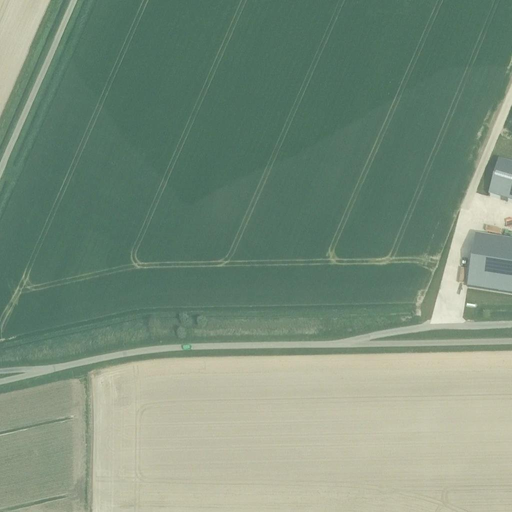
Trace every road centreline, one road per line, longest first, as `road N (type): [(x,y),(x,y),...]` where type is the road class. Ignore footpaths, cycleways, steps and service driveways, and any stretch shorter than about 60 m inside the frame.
road 1 (unclassified): [(511,342),(154,350),(49,371)]
road 2 (unclassified): [(0,180),(80,0)]
